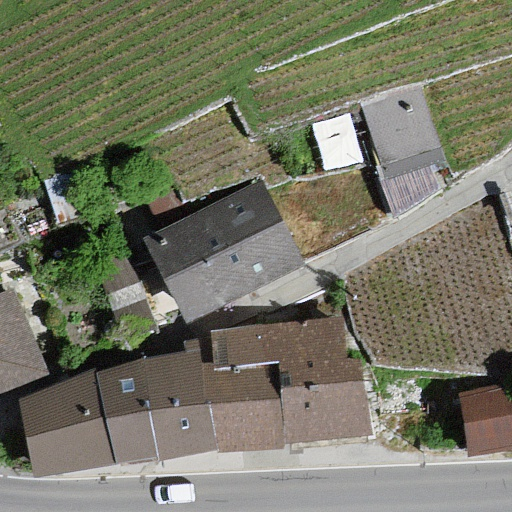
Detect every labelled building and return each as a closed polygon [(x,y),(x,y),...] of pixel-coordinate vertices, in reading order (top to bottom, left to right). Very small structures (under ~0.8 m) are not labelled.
[(421,86),(362,103),(384,178),(444,160),(421,86)] [(259,183),(147,238),(187,317),(298,263),(259,183)] [(127,246),(95,257),(123,339),(156,328),(127,246)] [(13,294),(0,299),(0,389),(47,371),(13,294)] [(339,325),(211,339),(214,367),(279,364),(282,438),(365,430),(358,362),(343,362),(339,325)] [(187,351),(142,359),(158,452),(217,442),(282,438),(279,364),(214,367),(211,339),(185,342),(187,351)] [(97,372),(21,401),(32,470),(158,452),(142,359),(97,372)] [(511,385),(511,384),(458,393),(470,458),(511,452),(511,385)]
